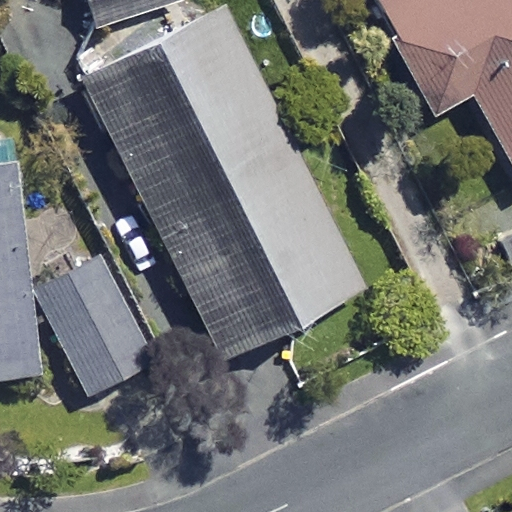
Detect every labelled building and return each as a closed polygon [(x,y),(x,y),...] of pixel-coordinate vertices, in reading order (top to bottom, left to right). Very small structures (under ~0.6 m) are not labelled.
[(86,18),(90,28),(173,3),(172,0),(44,0),(53,28),(86,18)] [(511,0),(366,0),(383,31),(375,36),(420,116),(459,94),(511,187),(511,0)] [(353,287),(209,6),(68,79),(211,359),(353,287)] [(0,376),(27,373),(0,162),(0,161),(0,376)] [(138,366),(91,257),(25,285),(72,395),(138,366)]
